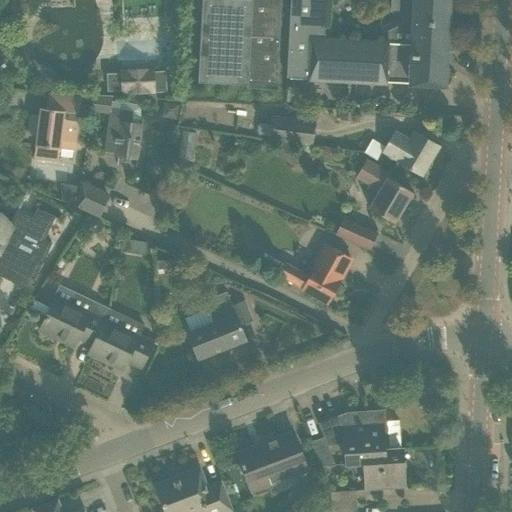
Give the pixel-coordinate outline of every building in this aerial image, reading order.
[(201,0),(200,15),(196,81),(246,84),(246,88),(256,88),(276,89),(280,0),(201,0)] [(290,0),(287,77),(309,78),(309,79),(444,85),(448,0),(391,0),(391,12),(399,12),(401,16),(409,12),(413,12),(411,44),(324,39),(325,0),(290,0)] [(166,92),(165,71),(154,71),(154,66),(149,67),(124,68),(119,68),(119,72),(105,73),(106,91),(120,91),(120,96),(125,95),(125,94),(166,92)] [(30,115),(27,134),(36,136),(35,145),(33,158),(57,161),(59,149),(74,151),(75,142),(77,119),(75,119),(76,112),(78,112),(80,97),(47,93),(45,108),(39,107),(38,116),(30,115)] [(108,113),(107,120),(103,152),(136,156),(140,124),(130,123),(133,112),(111,109),(112,96),(93,95),(92,112),(108,113)] [(355,108),(342,107),(341,119),(354,121),(355,108)] [(268,141),(313,147),(316,122),(272,116),(271,124),(269,136),(268,141)] [(259,123),(257,135),(269,136),(271,124),(259,123)] [(382,152),(404,166),(421,176),(440,145),(422,135),(415,130),(410,138),(395,130),(382,152)] [(278,157),(294,167),(301,155),(285,145),(278,157)] [(394,182),(389,179),(391,175),(367,160),(356,177),(381,192),(371,208),(394,221),(411,192),(394,182)] [(88,183),(77,207),(99,218),(110,194),(88,183)] [(131,208),(126,222),(146,229),(157,198),(133,190),(127,207),(131,208)] [(0,268),(2,265),(35,281),(36,279),(27,275),(39,250),(45,252),(44,255),(45,256),(51,243),(50,242),(48,245),(43,242),(54,218),(56,219),(57,218),(37,208),(33,216),(19,209),(26,196),(24,195),(8,227),(0,222),(0,268)] [(88,221),(87,227),(90,232),(96,233),(101,230),(102,224),(99,219),(93,218),(88,221)] [(336,234),(350,240),(369,248),(376,232),(343,218),(336,234)] [(123,238),(121,251),(134,253),(136,240),(123,238)] [(280,274),(311,292),(328,302),(344,275),(341,273),(349,257),(324,243),(314,259),(316,260),(308,275),(286,263),(280,274)] [(182,260),(157,262),(157,270),(167,269),(167,274),(183,273),(182,260)] [(60,285),(55,296),(39,330),(73,346),(78,337),(92,344),(109,311),(109,308),(60,285)] [(185,318),(190,330),(187,331),(198,358),(245,340),(239,325),(252,320),(244,300),(232,305),(226,292),(206,300),(209,308),(185,318)] [(92,344),(87,353),(122,370),(126,361),(141,367),(149,349),(152,342),(139,336),(144,325),(124,316),(119,327),(105,319),(92,344)] [(427,369),(413,390),(429,401),(443,379),(427,369)] [(323,437),(311,441),(318,460),(320,466),(335,465),(326,445),(343,444),(345,464),(364,463),(364,462),(374,462),(373,450),(383,450),(383,449),(384,449),(381,421),(385,421),(384,409),(347,411),(318,422),(323,437)] [(237,453),(244,472),(250,489),(306,468),(292,432),(237,453)] [(364,462),(364,463),(365,489),(403,486),(401,448),(384,449),(383,449),(383,450),(373,450),(374,462),(364,462)] [(230,511),(232,511),(227,499),(220,481),(206,486),(199,467),(154,484),(164,511),(200,511),(204,510),(205,511),(230,511)] [(330,505),(356,504),(356,490),(330,491),(330,505)] [(33,511),(82,511),(80,511),(61,511),(57,500),(32,509),(33,511)]
